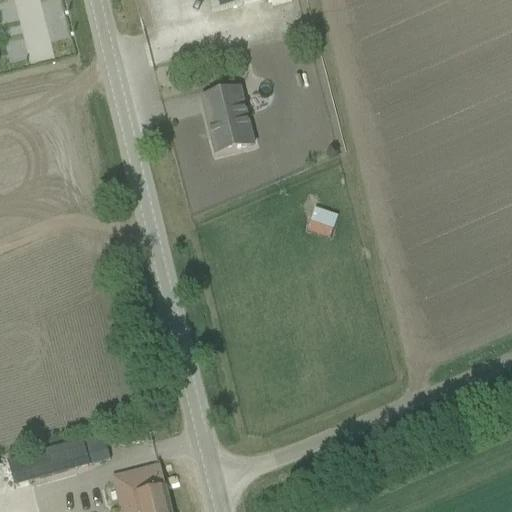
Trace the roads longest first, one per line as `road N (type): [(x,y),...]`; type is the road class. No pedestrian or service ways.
road 1 (tertiary): [(212,489),(93,0)]
road 2 (unclassified): [(212,489),(511,362)]
